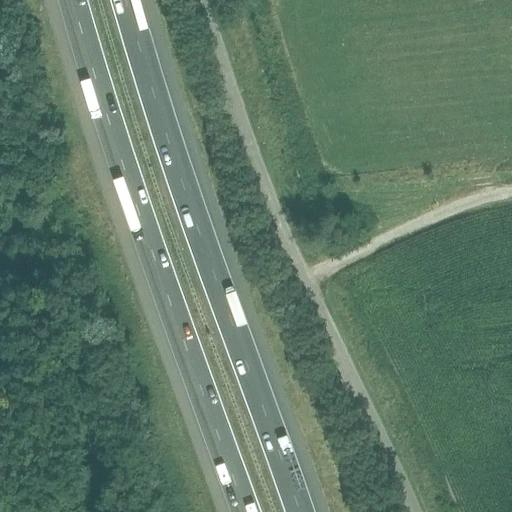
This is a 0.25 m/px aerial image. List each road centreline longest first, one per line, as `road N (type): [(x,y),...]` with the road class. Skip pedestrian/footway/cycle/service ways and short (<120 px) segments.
road 1 (unclassified): [(400,511),(223,66),(205,0)]
road 2 (motorway): [(299,511),(125,0)]
road 3 (motorway): [(72,0),(246,511)]
road 4 (track): [(511,191),(466,201),(307,279)]
